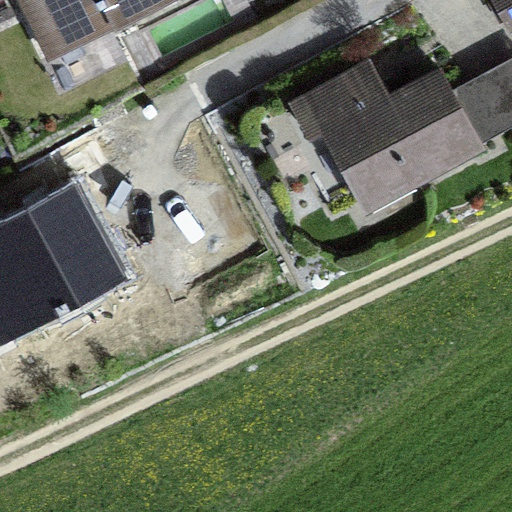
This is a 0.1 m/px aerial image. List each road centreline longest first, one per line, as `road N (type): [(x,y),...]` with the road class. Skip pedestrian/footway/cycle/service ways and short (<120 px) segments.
road 1 (track): [(0,481),(511,232)]
road 2 (residential): [(200,91),(337,0)]
